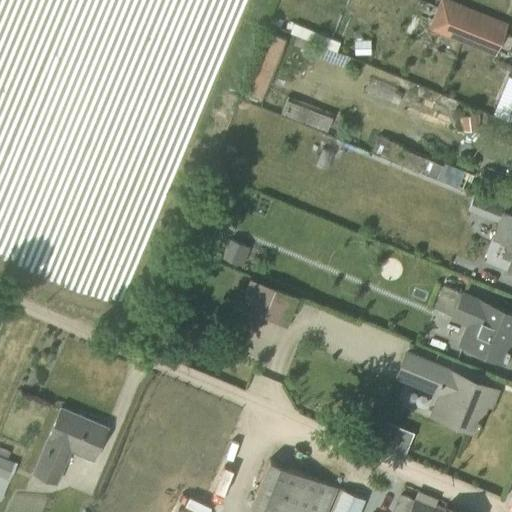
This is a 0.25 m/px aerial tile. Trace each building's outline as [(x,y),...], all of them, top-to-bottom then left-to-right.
[(505,22),(451,0),(437,0),(427,26),(493,54),(505,22)] [(282,39),(268,33),(245,91),(259,97),(282,39)] [(297,90),(289,87),(279,112),(323,130),(330,113),(294,98),(297,90)] [(414,95),(401,89),(394,104),(408,110),(414,95)] [(474,112),(459,114),(461,129),(476,127),(474,112)] [(393,159),(400,144),(376,134),(369,149),(393,159)] [(405,145),(398,161),(463,188),(470,173),(405,145)] [(410,166),(406,174),(425,183),(429,174),(410,166)] [(474,187),(466,204),(494,218),(503,202),(474,187)] [(511,214),(501,210),(489,237),(503,243),(498,254),(507,258),(503,269),(511,273),(511,214)] [(466,278),(448,270),(442,284),(441,283),(431,307),(448,314),(447,317),(463,323),(456,341),(500,360),(511,331),(511,312),(461,291),(466,278)] [(236,304),(285,323),(295,294),(246,276),(236,304)] [(214,336),(196,329),(191,344),(209,350),(214,336)] [(472,430),(484,402),(488,403),(494,387),(402,349),(391,375),(434,393),(427,411),(472,430)] [(107,426),(59,406),(32,470),(55,480),(69,448),(93,458),(107,426)] [(383,416),(373,438),(402,451),(412,428),(383,416)] [(0,492),(14,461),(5,457),(8,450),(0,446),(0,492)] [(220,489),(232,461),(220,457),(209,485),(220,489)] [(322,511),(334,485),(268,458),(248,505),(264,511),(322,511)] [(355,511),(362,496),(340,487),(330,511),(355,511)] [(399,492),(394,504),(412,511),(456,511),(443,506),(441,510),(399,492)]
